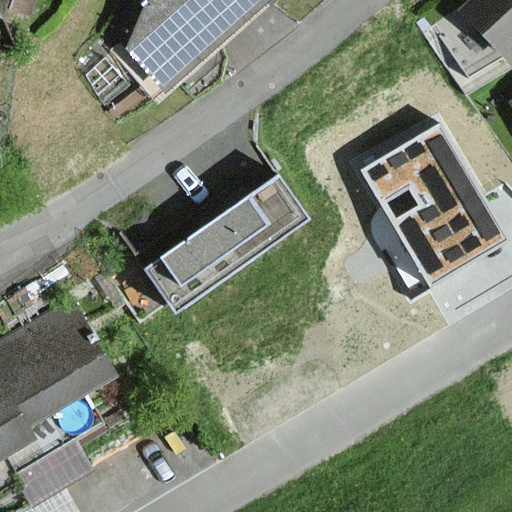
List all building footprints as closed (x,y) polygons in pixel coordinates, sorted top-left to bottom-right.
[(0,0),(0,16),(8,19),(11,12),(28,18),(34,0),(0,0)] [(132,0),(117,38),(166,95),(277,0),(132,0)] [(511,0),(476,0),(463,13),(511,62),(511,0)] [(314,221),(281,173),(145,269),(179,316),(314,221)] [(0,457),(30,439),(22,427),(84,387),(109,372),(81,327),(91,320),(73,292),(0,337),(0,457)] [(111,430),(84,387),(22,427),(30,439),(0,457),(0,511),(83,511),(70,491),(101,470),(86,446),(111,430)]
